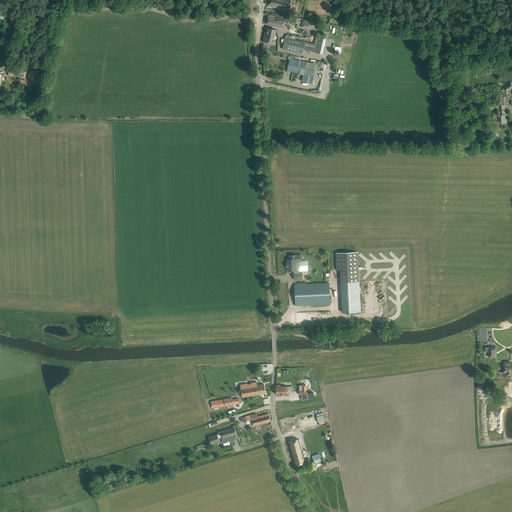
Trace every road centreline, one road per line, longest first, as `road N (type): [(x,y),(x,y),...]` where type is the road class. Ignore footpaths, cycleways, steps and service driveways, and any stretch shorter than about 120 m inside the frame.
road 1 (unclassified): [(308,511),(271,409),(256,86),(261,3)]
road 2 (track): [(259,15),(84,10),(65,29),(45,106),(37,115),(0,116)]
